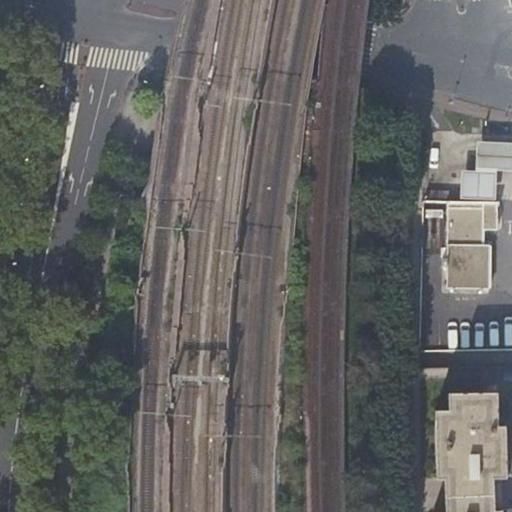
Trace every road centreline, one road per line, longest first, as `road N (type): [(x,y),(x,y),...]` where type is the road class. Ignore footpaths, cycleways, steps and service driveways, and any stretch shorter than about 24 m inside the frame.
road 1 (secondary): [(9,511),(12,438),(88,18)]
road 2 (secondary): [(269,17),(350,43),(463,62)]
road 3 (secondary): [(88,18),(176,41),(269,17)]
